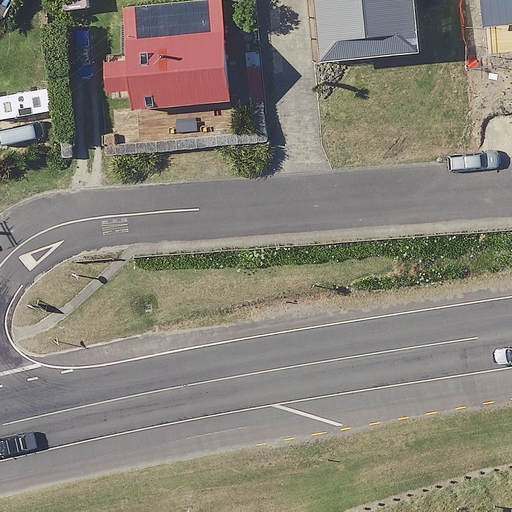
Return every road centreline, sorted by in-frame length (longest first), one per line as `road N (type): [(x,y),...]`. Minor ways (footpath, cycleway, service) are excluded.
road 1 (residential): [(0,313),(9,276),(101,201),(511,177)]
road 2 (primary): [(0,429),(511,324)]
